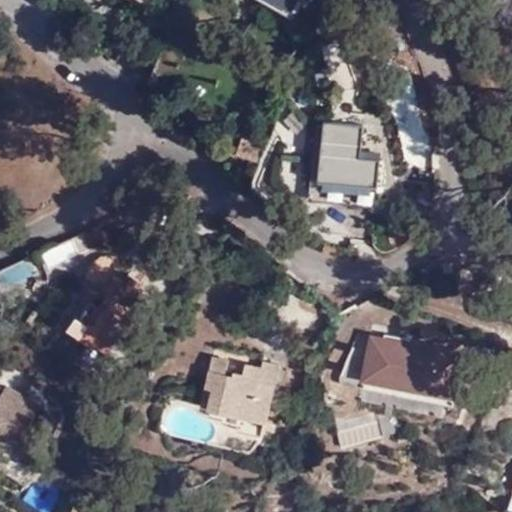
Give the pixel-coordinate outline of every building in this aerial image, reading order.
[(122,0),(139,12),(144,4),(138,0),(122,0)] [(335,179),(334,192),(377,197),(382,155),(361,153),(365,122),(323,118),(317,176),(335,179)] [(236,153),(259,160),(267,141),(245,133),(236,153)] [(377,197),(334,192),(333,200),(376,203),(377,197)] [(320,209),(316,227),(343,233),(347,214),(320,209)] [(125,308),(131,299),(145,281),(129,269),(123,277),(113,270),(106,280),(111,283),(101,296),(85,284),(64,315),(88,333),(87,335),(103,346),(117,328),(121,332),(134,315),(128,310),(125,308)] [(111,283),(106,280),(91,276),(85,284),(101,296),(111,283)] [(134,302),(131,299),(125,308),(128,310),(134,302)] [(446,343),(438,341),(411,334),(405,362),(463,375),(468,348),(446,343)] [(439,334),(438,341),(446,343),(448,336),(439,334)] [(208,402),(205,413),(263,428),(281,362),(265,357),(262,365),(246,360),(244,369),(229,364),(231,356),(214,352),(202,400),(208,402)] [(7,384),(4,388),(0,394),(0,425),(19,438),(41,404),(7,384)]
